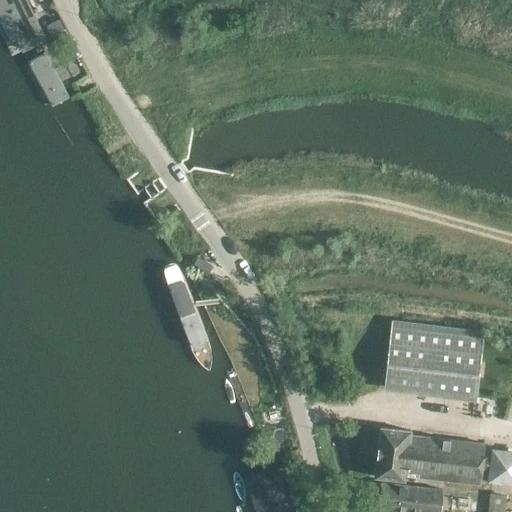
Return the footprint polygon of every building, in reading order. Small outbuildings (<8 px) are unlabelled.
[(0,0),(0,30),(12,57),(46,42),(27,0),(0,0)] [(46,54),(28,63),(51,106),(69,98),(46,54)] [(77,101),(49,118),(68,152),(97,135),(77,101)] [(109,111),(98,116),(104,129),(115,123),(109,111)] [(101,142),(76,156),(103,200),(126,185),(101,142)] [(137,192),(118,204),(152,270),(174,258),(137,192)] [(193,358),(223,346),(191,265),(160,279),(193,358)] [(500,307),(470,303),(468,325),(498,328),(500,307)] [(478,334),(388,323),(380,390),(470,401),(478,334)] [(251,385),(242,361),(219,370),(236,420),(260,413),(251,385)] [(409,430),(380,427),(374,476),(403,479),(404,476),(479,484),(483,444),(408,434),(409,430)] [(486,482),(511,485),(511,451),(490,449),(486,482)] [(242,475),(250,511),(278,511),(269,470),(242,475)] [(377,509),(401,511),(438,511),(441,489),(381,481),(377,509)] [(502,511),(504,495),(487,493),(485,511),(502,511)] [(480,511),(482,499),(451,496),(449,510),(471,511),(480,511)]
